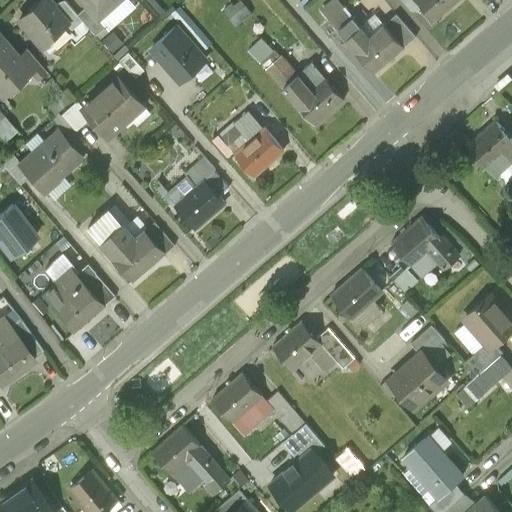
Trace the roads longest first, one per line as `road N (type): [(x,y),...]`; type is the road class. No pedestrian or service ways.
road 1 (residential): [(110,456),(434,184)]
road 2 (secondary): [(390,135),(84,392)]
road 3 (secondary): [(511,31),(390,135)]
road 4 (residential): [(0,285),(84,392)]
